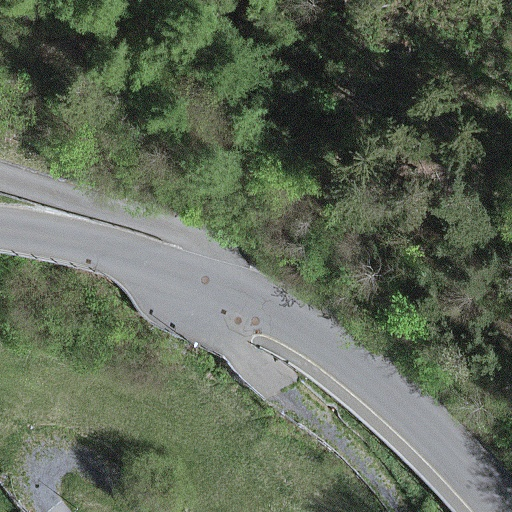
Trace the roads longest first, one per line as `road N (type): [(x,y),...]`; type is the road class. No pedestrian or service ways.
road 1 (residential): [(240,289),(354,352),(511,505)]
road 2 (residential): [(0,164),(205,230),(224,249),(240,289)]
road 3 (residential): [(0,221),(133,252),(240,289)]
road 4 (track): [(162,511),(104,474),(53,458),(30,465),(55,511)]
